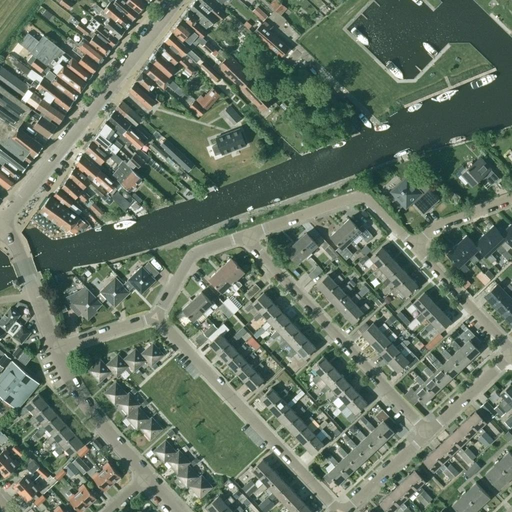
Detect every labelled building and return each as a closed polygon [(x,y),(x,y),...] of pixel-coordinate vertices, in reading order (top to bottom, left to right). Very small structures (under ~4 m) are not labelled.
[(72,3),(68,0),(56,0),(68,9),(72,3)] [(126,3),(125,2),(122,0),(114,0),(102,0),(108,5),(110,2),(113,5),(113,4),(132,21),(138,13),(138,12),(126,3)] [(127,0),(126,3),(138,12),(138,13),(146,3),(142,0),(127,0)] [(195,0),(192,4),(188,9),(199,19),(195,24),(198,27),(203,31),(204,30),(208,26),(209,27),(217,18),(220,21),(224,16),(214,6),(215,5),(212,2),(209,0),(195,0)] [(286,8),(277,0),(272,0),(269,4),(280,15),(286,8)] [(127,27),(132,21),(113,4),(113,5),(110,2),(108,5),(104,10),(111,17),(112,16),(125,28),(127,27)] [(126,29),(125,28),(112,16),(111,17),(104,10),(98,5),(95,9),(99,13),(99,12),(109,20),(104,26),(118,39),(126,29)] [(188,9),(181,19),(194,31),(201,38),(206,32),(204,30),(203,31),(198,27),(195,24),(199,19),(188,9)] [(52,15),(46,10),(42,14),(48,20),(52,15)] [(267,16),(260,10),(256,14),(263,21),(267,16)] [(80,22),(112,47),(118,39),(104,26),(100,23),(95,29),(93,28),(93,25),(84,17),(80,22)] [(181,19),(172,30),(182,40),(184,38),(190,43),(195,38),(199,41),(198,42),(207,50),(214,56),(218,52),(211,47),(201,38),(194,31),(181,19)] [(251,25),(246,21),(243,25),(248,29),(251,25)] [(261,24),(252,33),(280,58),(289,49),(269,31),(272,28),(264,21),(261,24)] [(106,55),(112,47),(80,22),(79,22),(76,26),(86,35),(87,34),(92,37),(88,42),(106,55)] [(28,32),(25,35),(19,44),(18,45),(23,48),(24,47),(30,52),(33,54),(49,67),(80,90),(92,73),(78,62),(64,51),(44,35),(39,41),(28,32)] [(180,54),(181,56),(185,52),(196,63),(200,58),(188,48),(171,32),(164,41),(180,54)] [(106,55),(88,42),(83,38),(79,43),(76,41),(74,44),(77,46),(76,46),(99,64),(106,55)] [(180,54),(164,41),(158,49),(175,65),(178,61),(186,67),(185,69),(191,75),(195,71),(189,65),(189,64),(184,60),(179,55),(180,54)] [(93,71),(99,64),(76,46),(75,45),(72,49),(82,57),(78,62),(92,73),(93,71)] [(157,51),(149,61),(169,78),(173,72),(177,69),(169,62),(157,51)] [(73,100),(80,90),(49,67),(33,54),(27,61),(45,75),(43,77),(50,82),(73,100)] [(229,55),(225,59),(220,64),(221,69),(263,111),(272,101),(270,99),(271,98),(229,55)] [(142,71),(156,83),(163,89),(167,85),(174,91),(178,86),(169,78),(149,61),(142,71)] [(220,76),(203,61),(199,65),(210,74),(209,75),(215,81),(220,76)] [(29,86),(1,66),(0,68),(0,82),(20,98),(29,86)] [(148,92),(149,91),(156,83),(142,71),(135,80),(144,88),(148,92)] [(36,87),(33,90),(64,113),(73,100),(50,82),(43,77),(35,72),(31,78),(38,83),(36,87)] [(155,101),(143,91),(134,83),(129,91),(149,108),(155,102),(155,101)] [(0,153),(22,171),(41,145),(18,128),(32,108),(0,84),(0,153)] [(154,96),(149,91),(148,92),(144,88),(143,91),(155,101),(155,102),(159,106),(164,100),(157,94),(154,96)] [(205,95),(213,103),(220,95),(212,88),(205,95)] [(58,123),(64,113),(33,90),(26,100),(44,113),(42,114),(50,119),(51,118),(58,123)] [(207,110),(213,103),(205,95),(199,102),(207,110)] [(136,125),(141,119),(123,99),(114,110),(124,118),(125,116),(136,125)] [(189,106),(200,116),(205,110),(194,101),(189,106)] [(222,112),(228,118),(229,117),(234,112),(235,111),(229,105),(228,106),(222,112)] [(116,128),(114,131),(120,136),(118,138),(127,146),(131,142),(126,137),(122,134),(128,128),(130,125),(114,110),(106,120),(116,128)] [(57,125),(42,115),(33,127),(48,137),(57,125)] [(113,132),(114,131),(116,128),(106,120),(102,125),(99,129),(103,132),(101,135),(117,148),(120,145),(113,139),(116,135),(113,132)] [(126,137),(131,142),(138,148),(147,138),(136,129),(133,132),(128,128),(122,134),(126,137)] [(103,151),(107,147),(108,145),(115,151),(117,148),(101,135),(103,132),(99,129),(92,140),(103,151)] [(245,145),(239,129),(216,138),(218,144),(212,146),(215,155),(221,152),(222,154),(245,145)] [(111,151),(107,147),(103,151),(92,140),(84,151),(100,165),(111,151)] [(151,143),(149,146),(164,159),(167,156),(152,142),(151,143)] [(190,163),(180,153),(169,143),(164,149),(185,169),(190,163)] [(130,160),(136,165),(135,165),(138,167),(144,161),(135,153),(129,159),(130,160)] [(0,161),(1,163),(0,165),(0,169),(13,179),(14,179),(21,170),(0,154),(0,161)] [(109,191),(113,187),(111,184),(112,182),(107,178),(82,155),(75,166),(92,180),(92,181),(98,186),(100,184),(109,191)] [(491,186),(498,180),(489,170),(490,169),(479,158),(461,175),(472,186),(482,176),(491,186)] [(118,167),(117,169),(112,175),(117,179),(116,180),(130,192),(141,179),(131,170),(135,165),(136,165),(130,160),(129,159),(126,163),(122,160),(117,166),(118,167)] [(74,167),(67,178),(60,188),(74,200),(76,202),(79,198),(84,201),(89,196),(82,190),(86,185),(101,197),(106,193),(75,166),(74,167)] [(15,180),(14,179),(13,179),(0,169),(0,182),(8,189),(15,180)] [(192,180),(184,173),(180,178),(188,184),(192,180)] [(423,215),(439,200),(424,184),(417,191),(406,179),(391,193),(405,209),(411,203),(423,215)] [(71,204),(74,200),(60,188),(53,196),(64,205),(79,215),(81,212),(71,204)] [(142,200),(134,192),(131,196),(139,203),(142,200)] [(50,196),(40,210),(68,231),(71,226),(77,231),(84,222),(78,217),(78,216),(50,196)] [(123,198),(118,204),(125,210),(131,204),(124,197),(123,198)] [(94,202),(90,206),(95,212),(99,208),(94,203),(94,202)] [(93,217),(89,214),(85,219),(88,222),(93,217)] [(339,227),(352,240),(358,234),(365,242),(371,236),(362,226),(358,229),(348,219),(339,227)] [(501,234),(505,239),(511,246),(511,226),(510,225),(501,234)] [(499,244),(505,239),(501,234),(493,226),(483,235),(495,247),(495,248),(501,254),(505,250),(499,244)] [(344,247),(352,240),(339,227),(330,236),(339,246),(336,250),(345,260),(351,254),(344,247)] [(296,243),(309,257),(312,255),(309,252),(317,245),(306,234),(296,243)] [(478,249),(486,257),(491,263),(495,259),(489,253),(495,248),(495,247),(483,235),(474,244),(478,249)] [(314,241),(319,250),(328,245),(322,236),(314,241)] [(473,254),(478,249),(474,244),(467,236),(457,245),(469,258),(468,258),(475,265),(479,261),(473,254)] [(361,239),(349,249),(353,254),(365,244),(361,239)] [(306,260),(309,257),(296,243),(287,252),(297,263),(304,257),(306,260)] [(366,254),(371,249),(367,244),(361,249),(366,254)] [(463,263),(468,258),(469,258),(457,245),(447,254),(465,273),(469,270),(463,263)] [(333,261),(338,256),(329,246),(324,251),(333,261)] [(374,263),(378,268),(379,268),(390,258),(381,248),(364,264),(368,268),(374,263)] [(153,256),(148,260),(159,272),(164,268),(153,256)] [(487,266),(491,263),(486,257),(482,260),(487,266)] [(399,267),(390,258),(379,268),(378,268),(373,273),(377,278),(383,272),(387,277),(388,278),(399,267)] [(220,269),(238,288),(242,285),(239,282),(238,282),(236,280),(244,272),(231,259),(220,269)] [(128,281),(123,285),(129,291),(134,286),(142,295),(156,280),(154,278),(159,273),(149,262),(143,267),(142,265),(127,279),(128,281)] [(312,280),(322,271),(318,266),(308,275),(312,280)] [(388,278),(387,277),(382,283),(386,287),(392,282),(396,287),(408,277),(399,267),(388,278)] [(235,291),(238,288),(220,269),(209,279),(222,293),(230,285),(233,287),(232,288),(235,291)] [(483,273),(478,279),(484,285),(490,280),(486,276),(483,273)] [(336,286),(337,286),(342,280),(338,276),(332,282),(327,276),(316,286),(325,296),(336,286)] [(396,287),(391,292),(395,296),(400,291),(406,297),(417,286),(408,277),(396,287)] [(97,296),(103,302),(107,298),(115,307),(130,292),(129,291),(123,285),(115,278),(101,292),(97,296)] [(348,284),(351,288),(356,284),(355,283),(351,279),(347,283),(348,284)] [(468,291),(469,292),(470,293),(475,288),(474,286),(468,279),(465,282),(462,284),(468,291)] [(249,299),(260,289),(255,284),(244,295),(249,299)] [(485,296),(494,306),(506,294),(506,295),(511,289),(511,288),(508,284),(502,290),(497,284),(485,296)] [(341,291),(337,286),(336,286),(325,296),(334,305),(345,295),(351,289),(347,285),(341,291)] [(103,302),(97,296),(96,297),(85,286),(80,291),(67,298),(71,306),(70,307),(72,309),(73,309),(80,316),(82,313),(88,319),(104,303),(103,302)] [(201,291),(191,300),(202,312),(209,306),(213,310),(218,306),(212,300),(211,302),(201,291)] [(256,321),(263,315),(261,313),(272,303),(263,293),(253,303),(252,302),(245,309),(248,312),(255,306),(260,312),(253,318),(256,321)] [(416,308),(421,313),(422,313),(433,303),(424,293),(407,309),(411,313),(416,308)] [(511,306),(511,299),(511,300),(506,295),(506,294),(494,306),(503,315),(511,306)] [(354,305),(360,299),(356,295),(350,300),(345,295),(334,305),(343,315),(354,305)] [(223,303),(224,304),(233,314),(238,309),(228,298),(223,303)] [(202,312),(191,300),(182,309),(183,311),(180,314),(186,317),(188,316),(191,320),(190,321),(195,327),(200,323),(196,318),(202,312)] [(281,312),(272,303),(261,313),(263,315),(268,321),(262,327),(265,330),(272,324),(270,322),(281,312)] [(422,313),(421,313),(416,318),(419,322),(425,317),(430,322),(425,328),(442,312),(433,303),(422,313)] [(233,314),(224,304),(220,308),(229,318),(233,314)] [(354,305),(343,315),(352,324),(369,308),(365,304),(359,310),(354,305)] [(511,306),(503,315),(511,324),(511,306)] [(20,314),(10,307),(0,320),(0,325),(7,331),(20,314)] [(274,339),(280,333),(278,331),(289,321),(281,312),(270,322),(272,324),(277,330),(271,336),(262,344),(266,348),(274,340),(274,339)] [(442,312),(425,328),(425,329),(426,329),(427,330),(428,331),(429,332),(434,326),(440,332),(451,321),(442,312)] [(387,319),(384,322),(385,323),(388,326),(396,319),(391,315),(387,319)] [(282,349),(289,343),(287,341),(298,330),(289,321),(278,331),(280,333),(286,339),(279,345),(282,349)] [(223,324),(208,338),(212,342),(209,344),(218,354),(229,343),(228,342),(222,336),(229,330),(223,324)] [(381,334),(382,334),(388,328),(384,324),(378,329),(372,324),(361,334),(371,344),(381,334)] [(21,343),(30,332),(22,325),(13,336),(21,343)] [(208,337),(217,329),(213,325),(204,333),(208,337)] [(459,349),(470,360),(479,352),(475,348),(481,342),(468,329),(464,333),(461,336),(466,342),(460,347),(459,349)] [(287,341),(289,343),(294,348),(288,354),(291,358),(298,352),(296,350),(307,339),(298,330),(287,341)] [(380,353),(390,343),(397,337),(393,333),(387,339),(382,334),(381,334),(371,344),(380,353)] [(432,339),(433,340),(436,343),(442,338),(441,337),(439,335),(438,334),(437,334),(433,338),(432,339)] [(229,343),(218,354),(226,363),(238,352),(236,351),(231,345),(237,339),(234,336),(228,342),(229,343)] [(316,349),(307,339),(296,350),(298,352),(304,359),(316,349)] [(395,348),(390,343),(380,353),(388,363),(399,352),(405,347),(410,343),(408,341),(404,341),(401,343),(395,348)] [(457,350),(451,356),(449,358),(460,369),(470,360),(459,349),(460,347),(455,341),(452,344),(457,350)] [(141,355),(145,360),(146,360),(152,366),(154,364),(155,363),(164,355),(153,343),(141,354),(141,355)] [(238,352),(226,363),(235,372),(246,362),(245,360),(240,354),(246,348),(243,345),(236,351),(238,352)] [(19,346),(13,353),(18,357),(23,350),(19,346)] [(123,360),(128,366),(129,365),(135,371),(138,368),(146,361),(145,360),(141,355),(135,349),(124,359),(124,360),(123,360)] [(440,366),(451,378),(460,369),(449,358),(451,356),(445,350),(442,353),(448,359),(442,365),(440,366)] [(32,356),(24,351),(18,358),(26,364),(32,356)] [(410,352),(404,358),(399,352),(388,363),(397,372),(406,364),(410,369),(418,360),(410,352)] [(438,368),(432,374),(431,375),(442,386),(451,378),(440,366),(442,365),(430,353),(427,356),(433,362),(438,368)] [(128,366),(123,360),(117,354),(106,365),(106,366),(105,366),(111,372),(111,371),(117,377),(128,366)] [(246,362),(235,372),(244,381),(255,371),(254,370),(248,364),(255,357),(251,354),(245,360),(246,362)] [(11,358),(7,355),(1,362),(5,365),(11,358)] [(321,377),(332,366),(323,357),(312,367),(319,374),(312,380),(315,384),(322,378),(321,377)] [(111,372),(105,366),(100,360),(88,371),(99,383),(111,372)] [(5,371),(0,377),(0,395),(2,397),(17,410),(38,384),(12,362),(5,371)] [(255,371),(244,381),(252,391),(264,380),(257,373),(264,367),(261,363),(254,370),(255,371)] [(324,393),(330,387),(329,386),(340,375),(332,366),(321,377),(322,378),(327,384),(321,390),(324,393)] [(422,384),(433,395),(442,386),(431,375),(432,374),(427,368),(423,371),(429,377),(423,382),(422,384)] [(332,402),(339,396),(338,395),(349,384),(340,375),(329,386),(330,387),(336,393),(329,399),(332,402)] [(423,404),(433,395),(422,384),(423,382),(418,376),(415,379),(420,386),(414,391),(411,388),(404,395),(413,405),(419,399),(423,404)] [(117,403),(126,395),(126,394),(116,382),(104,393),(114,405),(117,403)] [(341,411),(347,405),(346,404),(357,394),(349,384),(338,395),(339,396),(345,402),(338,408),(341,411)] [(497,412),(511,398),(511,386),(510,384),(500,394),(504,399),(494,409),(497,412)] [(260,398),(269,408),(280,397),(281,399),(288,392),(285,389),(278,396),(271,388),(260,398)] [(126,395),(117,403),(117,404),(127,416),(128,415),(129,416),(137,408),(137,407),(140,405),(129,393),(126,395)] [(38,394),(19,411),(23,416),(30,410),(34,415),(35,416),(47,404),(38,394)] [(366,403),(357,394),(346,404),(347,405),(353,411),(347,417),(350,420),(356,414),(355,413),(366,403)] [(280,397),(269,408),(277,417),(288,407),(290,408),(296,402),(293,398),(287,404),(281,399),(280,397)] [(511,398),(497,412),(501,417),(511,407),(511,398)] [(140,427),(140,428),(149,420),(148,420),(149,419),(140,410),(146,405),(143,402),(140,405),(137,407),(137,408),(129,416),(126,418),(137,430),(140,427)] [(497,413),(487,402),(481,408),(491,419),(497,413)] [(34,415),(28,421),(32,425),(38,420),(43,425),(56,414),(47,404),(35,416),(34,415)] [(288,407),(277,417),(286,426),(297,416),(298,417),(305,411),(302,408),(295,414),(290,408),(288,407)] [(373,430),(385,441),(394,432),(390,428),(395,423),(382,410),(378,414),(377,413),(374,417),(380,423),(374,429),(373,430)] [(476,412),(467,420),(477,431),(481,435),(484,432),(480,428),(486,423),(476,412)] [(43,425),(37,430),(41,435),(47,430),(52,435),(65,424),(56,414),(43,425)] [(306,425),(307,426),(314,420),(311,417),(304,423),(298,417),(297,416),(286,426),(295,435),(306,425)] [(151,417),(149,420),(140,428),(139,429),(150,441),(162,430),(151,417)] [(467,420),(458,428),(468,439),(477,431),(467,420)] [(364,438),(375,450),(385,441),(373,430),(374,429),(368,422),(365,425),(371,432),(365,437),(364,438)] [(46,441),(41,445),(45,449),(49,445),(55,439),(61,445),(74,433),(65,424),(52,435),(46,441)] [(500,433),(492,424),(487,428),(495,437),(500,433)] [(314,434),(316,435),(322,429),(319,426),(312,432),(307,426),(306,425),(295,435),(303,445),(314,434)] [(458,428),(449,436),(460,447),(468,439),(458,428)] [(0,443),(1,445),(8,439),(4,434),(3,435),(0,431),(0,443)] [(355,447),(366,459),(375,450),(364,438),(365,437),(359,431),(355,434),(362,441),(356,446),(355,447)] [(484,432),(481,435),(489,444),(492,441),(484,432)] [(508,442),(511,437),(511,436),(508,432),(503,437),(508,442)] [(61,445),(54,450),(58,455),(65,449),(70,455),(83,443),(74,433),(61,445)] [(314,434),(303,445),(312,454),(323,444),(324,445),(331,438),(328,435),(321,441),(316,435),(314,434)] [(481,435),(477,439),(485,448),(489,444),(481,435)] [(449,436),(441,445),(451,455),(456,451),(460,455),(468,464),(472,460),(464,452),(460,447),(449,436)] [(95,440),(95,439),(91,443),(98,450),(102,447),(95,440)] [(346,456),(357,467),(366,459),(355,447),(356,446),(350,439),(350,440),(347,442),(353,449),(347,454),(346,456)] [(505,444),(501,439),(494,445),(498,450),(505,444)] [(165,440),(153,451),(164,463),(166,461),(167,461),(176,453),(175,452),(176,452),(168,444),(165,440)] [(81,450),(85,454),(90,450),(94,455),(98,452),(91,444),(87,447),(86,446),(81,450)] [(441,445),(432,453),(442,464),(451,455),(441,445)] [(337,464),(347,476),(357,467),(346,456),(347,454),(341,448),(338,451),(344,458),(338,463),(337,464)] [(468,448),(464,452),(472,460),(475,457),(468,448)] [(0,453),(0,467),(10,458),(7,455),(8,453),(5,449),(0,453)] [(85,454),(81,450),(77,454),(81,458),(85,454)] [(167,461),(166,462),(177,473),(178,473),(187,466),(187,465),(189,462),(179,450),(176,453),(167,461)] [(326,451),(322,454),(328,460),(331,457),(332,456),(327,450),(326,451)] [(511,455),(509,452),(503,457),(499,461),(498,460),(494,464),(494,465),(485,474),(499,489),(511,476),(511,455)] [(432,453),(423,461),(434,472),(442,464),(432,453)] [(89,468),(78,456),(72,462),(83,474),(89,468)] [(39,467),(33,460),(29,457),(23,463),(26,466),(33,474),(39,467)] [(199,460),(196,457),(190,463),(193,466),(199,460)] [(331,457),(328,460),(334,467),(327,473),(338,485),(347,476),(337,464),(338,463),(331,457)] [(10,458),(0,467),(0,472),(5,477),(19,465),(14,460),(13,462),(10,458)] [(262,460),(251,470),(260,479),(271,469),(262,460)] [(72,478),(78,472),(70,463),(64,469),(72,478)] [(101,472),(112,484),(120,477),(109,465),(107,463),(102,467),(103,470),(101,472)] [(469,478),(480,468),(476,463),(465,473),(469,478)] [(178,473),(176,476),(186,488),(189,485),(190,486),(198,478),(198,477),(199,477),(188,465),(187,466),(178,473)] [(450,465),(447,468),(455,476),(458,473),(450,465)] [(54,476),(58,480),(66,472),(62,468),(54,476)] [(451,480),(455,476),(447,468),(443,472),(451,480)] [(260,479),(254,484),(257,488),(263,483),(268,488),(279,477),(271,469),(260,479)] [(416,490),(420,494),(429,503),(432,500),(419,486),(425,481),(415,470),(406,479),(416,490)] [(49,475),(44,471),(41,474),(45,479),(49,475)] [(104,491),(112,484),(101,472),(99,474),(96,473),(92,476),(93,478),(93,479),(104,491)] [(13,487),(19,494),(32,483),(29,479),(30,478),(27,473),(13,487)] [(190,486),(189,487),(200,498),(212,487),(201,475),(198,478),(190,486)] [(273,493),(267,498),(270,501),(270,502),(276,496),(287,486),(279,477),(268,488),(273,493)] [(407,498),(416,490),(406,479),(397,487),(407,498)] [(250,481),(242,489),(245,493),(254,484),(250,481)] [(32,483),(19,494),(26,501),(40,489),(36,484),(35,486),(32,483)] [(476,483),(470,488),(467,492),(466,491),(461,495),(462,496),(452,505),(458,511),(474,511),(490,498),(476,483)] [(254,484),(245,493),(249,496),(257,488),(254,484)] [(79,492),(77,493),(88,506),(96,499),(85,487),(84,487),(83,485),(79,488),(79,492)] [(287,486),(276,496),(284,505),(295,494),(287,486)] [(397,487),(388,495),(399,506),(407,498),(397,487)] [(242,494),(239,490),(233,495),(236,499),(242,494)] [(70,491),(66,494),(68,497),(68,498),(69,500),(79,511),(81,511),(88,506),(77,493),(75,495),(72,494),(70,491)] [(295,494),(284,505),(290,511),(293,511),(303,503),(295,494)] [(420,494),(416,498),(425,507),(429,503),(420,494)] [(38,499),(41,503),(46,499),(42,495),(38,499)] [(404,511),(403,511),(399,506),(388,495),(380,504),(387,511),(392,511),(395,510),(397,511),(404,511)] [(206,508),(209,511),(221,511),(228,506),(234,500),(230,496),(224,502),(219,496),(206,508)] [(242,503),(246,507),(248,506),(251,503),(247,498),(246,498),(242,503)] [(267,498),(258,506),(262,510),(270,501),(267,498)] [(270,501),(262,510),(263,511),(266,511),(274,505),(270,502),(270,501)] [(259,511),(251,503),(248,506),(253,511),(259,511)] [(303,503),(293,511),(311,511),(312,511),(303,503)]
